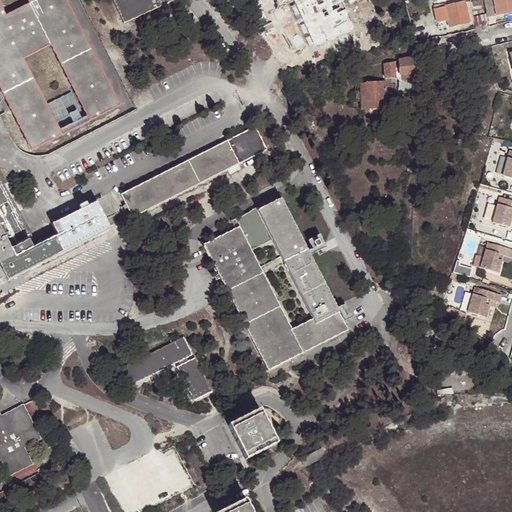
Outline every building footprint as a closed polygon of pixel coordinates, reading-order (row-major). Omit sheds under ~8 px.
[(61,134),(22,59),(48,45),(88,120),(119,104),(65,0),(0,0),(0,92),(3,99),(9,110),(30,150),(61,134)] [(161,8),(156,0),(110,0),(122,26),(161,8)] [(156,0),(161,8),(177,0),(156,0)] [(485,0),(484,0),(488,17),(496,15),(492,0),(485,0)] [(511,0),(492,0),(496,15),(511,11),(511,0)] [(444,7),(447,20),(449,27),(468,23),(464,2),(444,7)] [(433,10),(434,13),(436,22),(447,20),(444,7),(435,9),(433,10)] [(427,25),(417,27),(418,34),(429,32),(427,25)] [(415,64),(415,57),(400,60),(399,74),(414,74),(415,64)] [(385,78),(395,77),(394,62),(385,64),(385,78)] [(369,107),(377,108),(385,107),(385,83),(360,83),(360,89),(360,99),(361,105),(361,108),(369,107)] [(227,141),(238,164),(266,150),(254,127),(227,141)] [(226,169),(238,164),(227,141),(120,195),(131,218),(226,169)] [(503,176),(511,178),(511,151),(510,151),(503,176)] [(0,265),(8,280),(110,228),(96,201),(56,221),(62,233),(36,246),(28,230),(26,231),(0,178),(0,265)] [(511,219),(511,200),(500,197),(493,223),(510,227),(511,219)] [(251,250),(239,226),(204,244),(268,370),(347,330),(281,198),(257,211),(271,239),(316,322),(296,333),(251,250)] [(486,205),(482,221),(489,223),(494,207),(486,205)] [(235,218),(239,226),(251,250),(271,239),(257,211),(255,208),(235,218)] [(511,253),(511,248),(486,242),(482,256),(479,267),(498,272),(503,254),(511,257),(511,253)] [(479,267),(482,256),(475,254),(472,265),(479,267)] [(393,281),(389,286),(399,296),(404,292),(393,281)] [(501,294),(474,287),(467,312),(486,317),(491,299),(499,302),(501,294)] [(128,385),(178,360),(185,356),(192,353),(183,336),(120,369),(128,385)] [(187,359),(180,364),(177,365),(193,398),(211,390),(194,357),(187,359)] [(468,363),(468,371),(477,373),(478,364),(468,363)] [(0,458),(9,475),(31,464),(23,446),(38,438),(22,405),(0,415),(0,458)] [(228,425),(246,459),(276,443),(259,410),(228,425)] [(142,511),(195,485),(174,446),(95,486),(108,511),(142,511)] [(321,447),(300,458),(305,466),(325,456),(321,447)] [(251,511),(245,499),(220,511),(251,511)]
